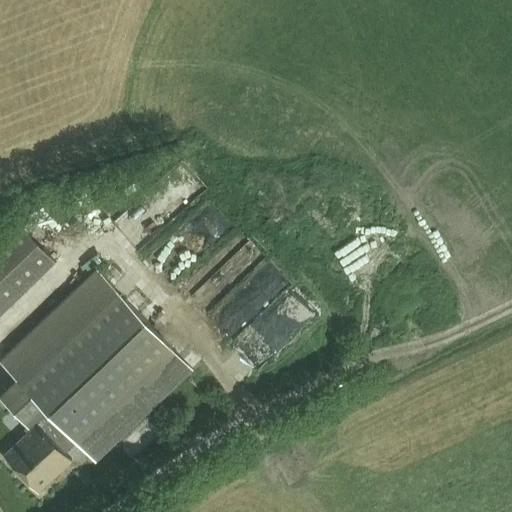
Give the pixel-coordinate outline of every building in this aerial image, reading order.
[(190,160),(124,214),(145,239),(211,186),(190,160)] [(174,245),(193,264),(236,223),(218,204),(174,245)] [(0,312),(54,261),(19,223),(0,241),(0,312)] [(242,250),(195,293),(261,364),(316,312),(265,257),(267,255),(259,246),(248,256),(242,250)] [(192,370),(145,321),(96,269),(0,360),(0,361),(16,379),(0,394),(0,397),(30,429),(3,454),(39,492),(71,461),(63,452),(75,440),(95,461),(192,370)] [(182,381),(193,392),(211,376),(200,365),(182,381)] [(284,439),(277,443),(293,468),(299,464),(284,439)]
